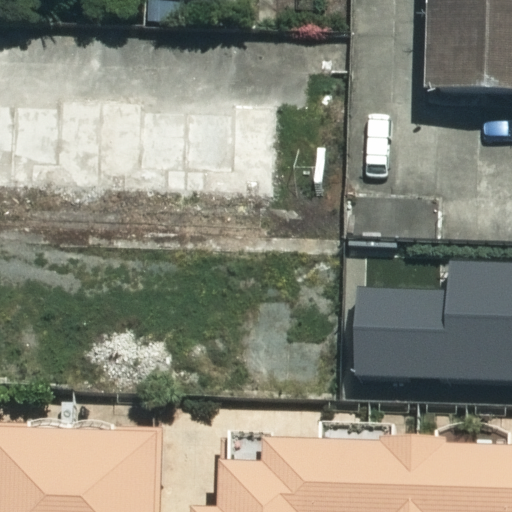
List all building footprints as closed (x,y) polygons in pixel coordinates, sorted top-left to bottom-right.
[(511,105),(511,0),(427,0),(425,103),(511,105)] [(196,71),(0,64),(0,185),(192,193),(196,71)] [(511,257),(7,242),(3,389),(511,404),(511,257)] [(79,438),(0,434),(0,511),(158,511),(163,412),(80,408),(79,438)] [(511,511),(511,456),(223,449),(221,511),(511,511)]
